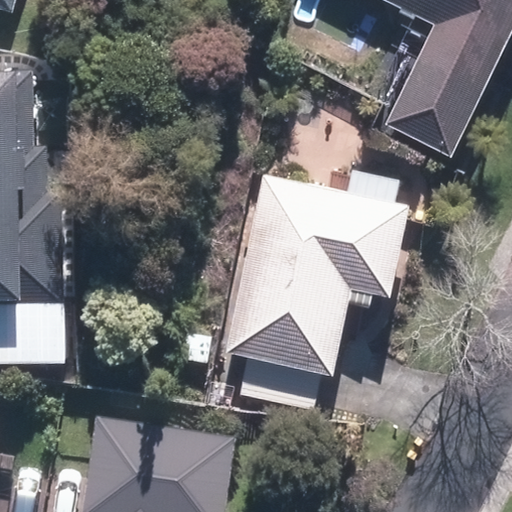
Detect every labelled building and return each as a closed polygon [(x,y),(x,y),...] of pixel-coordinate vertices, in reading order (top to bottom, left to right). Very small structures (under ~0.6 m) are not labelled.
[(0,0),(0,8),(25,16),(29,0),(0,0)] [(511,0),(407,0),(449,20),(401,122),(461,152),(511,54),(511,0)] [(0,72),(0,298),(33,297),(23,71),(0,72)] [(240,400),(315,418),(324,385),(335,387),(355,303),(393,311),(415,220),(267,184),(225,361),(247,366),(240,400)] [(232,511),(244,431),(108,410),(92,511),(232,511)]
